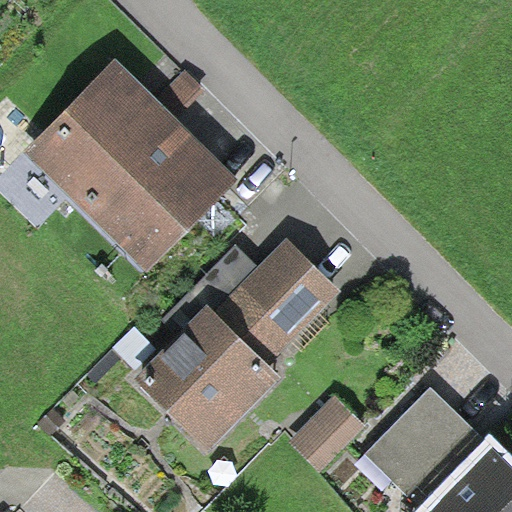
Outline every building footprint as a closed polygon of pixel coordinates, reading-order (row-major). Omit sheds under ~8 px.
[(117,63),(25,154),(146,275),(237,184),(117,63)] [(288,241),(214,315),(267,366),(340,293),(288,241)] [(214,315),(208,309),(134,384),(207,456),(281,381),(267,366),(214,315)] [(493,450),(431,389),(365,456),(421,511),(431,511),(490,453),(493,450)] [(336,397),(290,444),(320,473),(366,426),(336,397)] [(431,511),(511,511),(511,474),(490,453),(431,511)]
